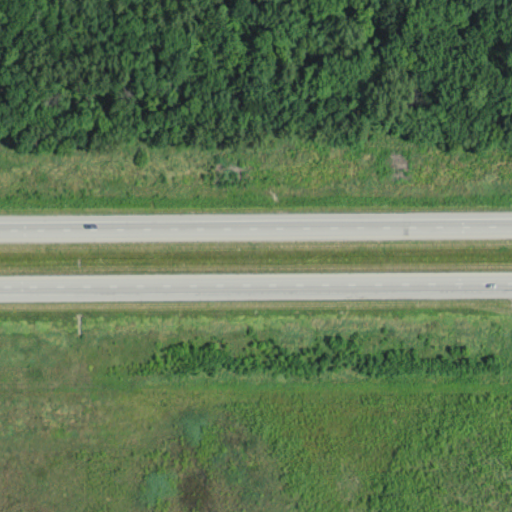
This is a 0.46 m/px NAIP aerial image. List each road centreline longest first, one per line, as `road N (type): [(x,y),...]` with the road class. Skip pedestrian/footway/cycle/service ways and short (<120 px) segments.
road 1 (trunk): [(0,292),(511,285)]
road 2 (trunk): [(511,231),(0,232)]
